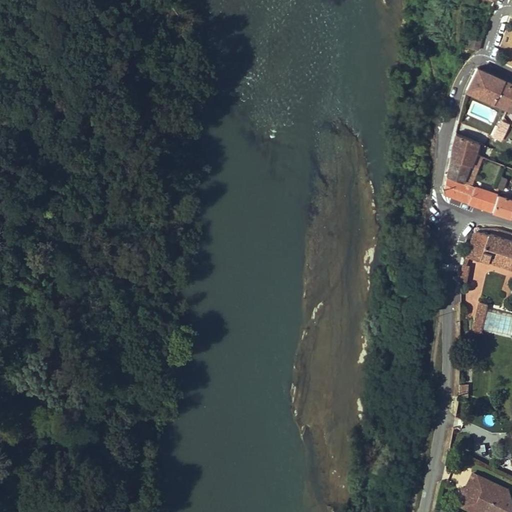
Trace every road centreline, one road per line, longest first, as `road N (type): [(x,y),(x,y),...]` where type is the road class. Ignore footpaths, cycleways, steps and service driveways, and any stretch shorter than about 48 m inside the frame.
road 1 (residential): [(421,511),(442,395),(447,245),(436,197)]
road 2 (residential): [(482,58),(464,68),(455,90),(436,197)]
